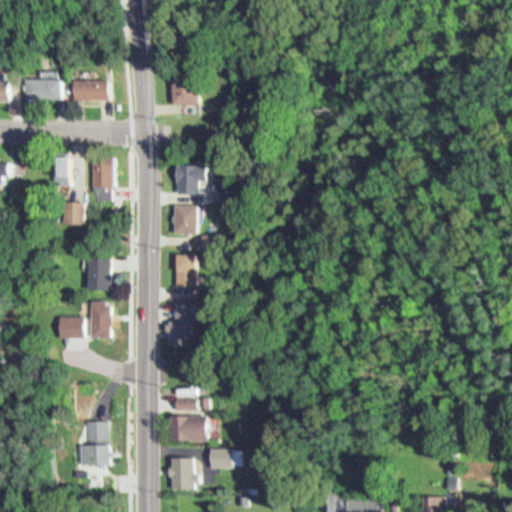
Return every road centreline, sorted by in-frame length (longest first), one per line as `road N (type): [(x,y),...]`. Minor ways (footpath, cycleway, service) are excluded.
road 1 (tertiary): [(147,511),(151,0)]
road 2 (residential): [(151,133),(0,129)]
